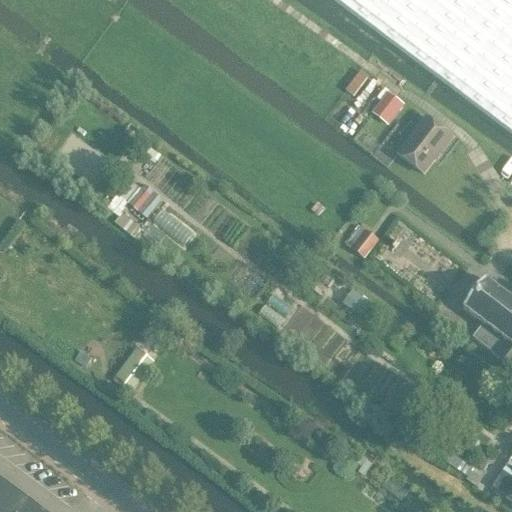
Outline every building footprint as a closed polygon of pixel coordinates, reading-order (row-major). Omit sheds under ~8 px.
[(511,14),(499,4),(502,0),(331,0),(439,80),(511,135),(511,14)] [(511,0),(502,0),(499,4),(511,14),(511,0)] [(401,105),(390,96),(375,115),(386,124),(401,105)] [(427,120),(398,156),(424,176),(452,140),(427,120)] [(359,228),(345,247),(364,261),(378,242),(359,228)] [(474,301),(466,311),(483,325),(472,339),(477,343),(506,365),(511,369),(511,301),(488,283),(479,293),(474,289),(468,296),(474,301)] [(342,306),(362,321),(373,307),(353,292),(342,306)] [(136,350),(115,378),(126,386),(147,358),(136,350)] [(511,461),(494,489),(511,501),(510,503),(511,504),(511,461)] [(366,463),(358,475),(365,480),(373,467),(366,463)] [(0,511),(44,511),(0,479),(0,511)]
